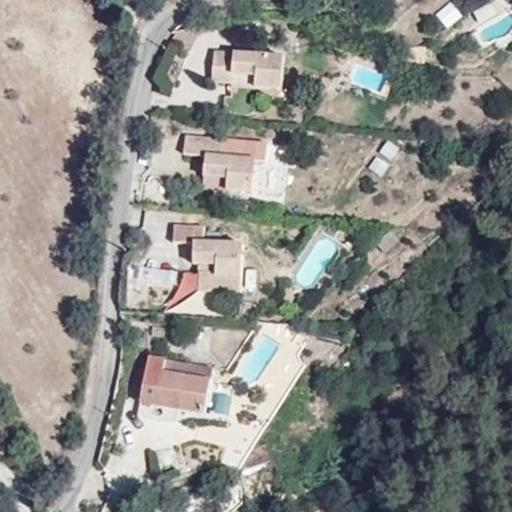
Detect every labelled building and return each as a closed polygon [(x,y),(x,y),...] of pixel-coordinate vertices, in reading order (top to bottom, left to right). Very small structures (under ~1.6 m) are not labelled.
[(446,30),(462,18),(450,2),(434,15),(446,30)] [(175,34),(163,37),(160,44),(171,47),(176,37),(175,34)] [(267,85),(268,54),(195,48),(194,79),(216,81),(217,68),(241,71),(239,88),(243,88),(243,96),(274,98),(274,86),(267,85)] [(239,88),(241,71),(217,68),(216,81),(216,86),(239,88)] [(257,161),(257,158),(220,155),(220,139),(182,137),(182,159),(203,160),(202,176),(229,178),(228,191),(254,193),(257,161)] [(267,162),(257,161),(254,193),(264,194),(267,162)] [(228,191),(229,178),(202,176),(201,189),(228,191)] [(201,287),(242,289),(244,240),(206,238),(206,222),(177,221),(176,237),(195,238),(194,261),(203,261),(218,262),(217,271),(202,271),(201,287)] [(309,289),(325,262),(309,253),(293,280),(309,289)] [(202,271),(217,271),(218,262),(203,261),(202,271)] [(199,416),(205,381),(157,372),(160,358),(142,355),(140,366),(135,395),(133,404),(148,407),(151,390),(173,394),(170,411),(199,416)] [(157,372),(205,381),(208,367),(160,358),(157,372)] [(129,394),(135,395),(140,366),(134,365),(129,394)] [(148,407),(170,411),(173,394),(151,390),(148,407)] [(156,469),(178,470),(178,450),(156,450),(156,469)]
